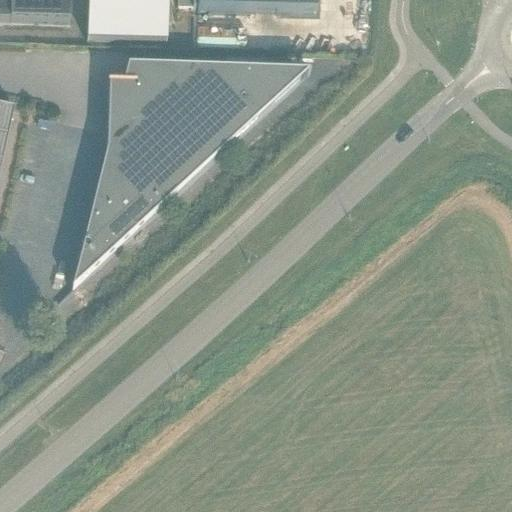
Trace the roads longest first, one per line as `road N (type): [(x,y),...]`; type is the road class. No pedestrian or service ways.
road 1 (tertiary): [(0,504),(497,59)]
road 2 (unknown): [(0,57),(146,63)]
